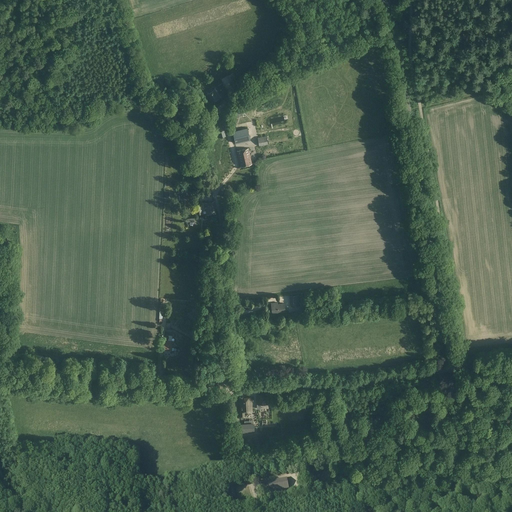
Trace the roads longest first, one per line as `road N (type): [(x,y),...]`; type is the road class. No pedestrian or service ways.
road 1 (unclassified): [(233,390),(219,318),(219,210),(199,135),(213,112),(290,60)]
road 2 (tertiary): [(452,366),(396,28),(382,0)]
road 3 (track): [(213,112),(162,89),(104,98),(82,122),(0,120)]
road 4 (unclassified): [(233,390),(313,389),(452,366)]
road 5 (unclassified): [(53,371),(233,390)]
road 6 (track): [(439,511),(468,456),(452,366)]
road 7 (track): [(511,102),(410,33),(397,36)]
road 8 (track): [(356,511),(338,386)]
road 9 (unclassified): [(258,511),(233,390)]
